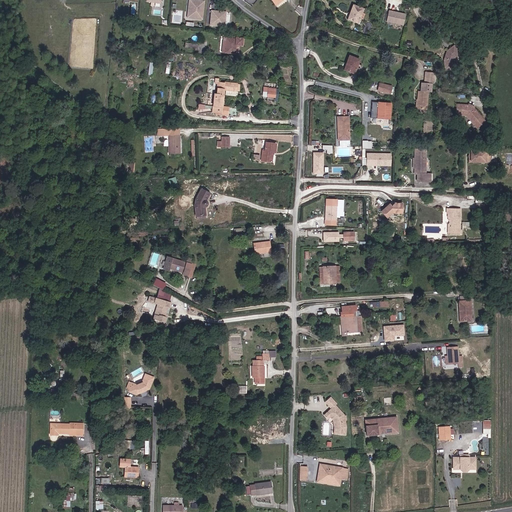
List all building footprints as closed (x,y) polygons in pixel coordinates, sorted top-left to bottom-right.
[(205,1),(197,0),(187,0),(186,18),(202,20),(205,1)] [(353,6),(348,19),(359,23),(363,9),(353,6)] [(226,12),(210,10),(208,27),(224,29),(226,12)] [(387,22),(405,24),(406,12),(389,10),(387,22)] [(245,46),(246,39),(229,37),(227,52),(237,53),(238,45),(245,46)] [(455,46),(447,50),(447,60),(450,75),(459,71),(454,61),(454,57),(459,54),(455,46)] [(356,68),(358,63),(359,59),(350,55),(345,70),(354,73),(356,68)] [(433,84),(434,73),(425,73),(424,84),(433,84)] [(217,84),(216,94),(213,93),(211,113),(229,115),(230,107),(222,106),(223,95),(225,95),(226,90),(239,91),(240,84),(219,82),(219,79),(215,78),(214,84),(217,84)] [(391,95),(393,87),(380,82),(378,90),(391,95)] [(276,99),(277,94),(270,91),(268,96),(276,99)] [(418,92),(417,110),(426,110),(427,93),(418,92)] [(379,119),(392,119),(392,104),(374,104),(374,110),(379,110),(379,119)] [(458,114),(466,115),(473,124),(482,117),(475,106),(474,107),(469,106),(469,105),(459,104),(458,114)] [(485,121),(482,117),(473,124),(477,128),(485,121)] [(348,139),(348,118),(337,118),(337,129),(338,129),(338,140),(348,139)] [(180,135),(170,134),(169,152),(179,153),(180,135)] [(258,152),(257,162),(268,163),(271,144),(261,144),(260,152),(258,152)] [(332,145),(323,145),(323,149),(327,149),(327,153),(332,153),(332,145)] [(414,168),(414,174),(417,174),(417,175),(430,175),(430,174),(424,174),(425,150),(414,150),(414,159),(414,168)] [(470,160),(470,151),(469,151),(468,162),(482,162),(482,151),(480,151),(480,161),(470,160)] [(480,161),(480,151),(470,151),(470,160),(480,161)] [(323,174),(324,152),(313,152),(313,174),(323,174)] [(390,166),(390,155),(367,155),(367,166),(379,166),(379,165),(382,165),(382,166),(390,166)] [(189,189),(181,185),(173,198),(173,211),(184,211),(184,203),(186,201),(185,197),(189,189)] [(194,213),(203,215),(205,198),(197,197),(194,213)] [(336,226),(337,200),(325,199),(324,226),(336,226)] [(399,213),(400,204),(393,204),(389,207),(387,205),(380,213),(385,218),(390,213),(399,213)] [(451,216),(450,227),(460,227),(460,208),(448,208),(448,216),(451,216)] [(339,232),(324,232),(324,241),(339,241),(339,232)] [(354,240),(354,232),(343,232),(343,240),(354,240)] [(270,252),(269,242),(253,244),(254,254),(270,252)] [(187,258),(186,260),(185,263),(162,255),(157,267),(167,270),(168,268),(185,276),(189,277),(193,266),(189,265),(190,262),(191,259),(187,258)] [(322,267),(323,284),(335,284),(335,267),(322,267)] [(165,289),(167,282),(156,278),(153,285),(165,289)] [(166,317),(163,316),(164,314),(166,306),(167,307),(168,301),(154,297),(153,303),(156,304),(152,319),(164,323),(166,317)] [(463,313),(464,321),(472,321),(471,301),(467,302),(462,302),(459,302),(460,313),(463,313)] [(357,316),(357,313),(352,314),(352,311),(357,311),(356,305),(349,306),(349,312),(343,312),(344,319),(353,318),(353,316),(357,316)] [(358,331),(358,324),(353,324),(353,320),(344,320),(345,333),(348,332),(358,331)] [(384,340),(405,339),(405,324),(384,325),(384,340)] [(446,350),(446,359),(447,367),(456,367),(457,370),(461,370),(461,360),(456,360),(455,350),(446,350)] [(265,365),(263,365),(263,361),(263,358),(258,358),(258,360),(254,360),(254,366),(253,366),(253,378),(256,378),(256,383),(265,383),(265,365)] [(155,377),(146,374),(146,375),(146,391),(150,389),(155,377)] [(146,391),(146,375),(143,383),(138,385),(133,383),(130,391),(137,394),(146,391)] [(131,397),(123,396),(123,407),(131,407),(131,397)] [(332,435),(338,435),(338,436),(344,436),(344,428),(343,423),(344,421),(344,418),(343,416),(343,415),(333,406),(335,405),(328,398),(323,405),(329,410),(326,414),(334,421),(333,430),(332,430),(332,435)] [(322,418),(327,422),(329,419),(332,422),(332,430),(333,430),(334,421),(326,414),(322,418)] [(394,420),(363,423),(365,438),(396,435),(394,420)] [(75,423),(51,423),(51,434),(82,436),(82,425),(75,425),(75,423)] [(450,436),(449,430),(449,428),(438,429),(439,437),(450,436)] [(460,459),(453,459),(453,470),(466,472),(468,470),(475,470),(475,458),(468,458),(468,456),(460,456),(460,459)] [(138,466),(130,466),(131,458),(127,458),(127,476),(137,476),(138,466)] [(338,487),(340,474),(328,472),(329,468),(317,466),(316,481),(326,482),(326,485),(338,487)] [(273,494),(272,484),(254,486),(249,488),(250,496),(273,494)] [(70,506),(70,499),(75,499),(75,488),(65,487),(64,506),(70,506)]
